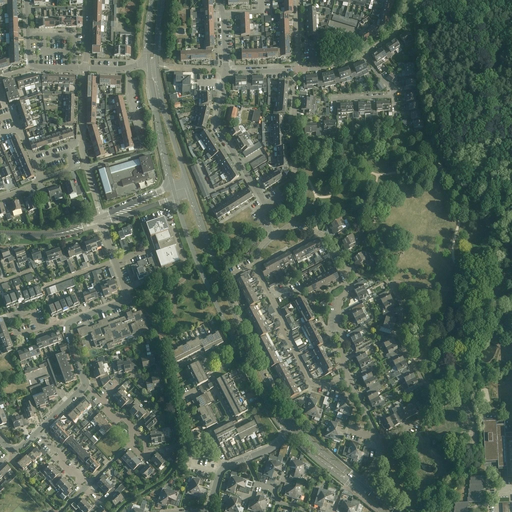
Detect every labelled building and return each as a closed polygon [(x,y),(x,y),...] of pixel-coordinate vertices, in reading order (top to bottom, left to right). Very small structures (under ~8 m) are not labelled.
[(7,0),(8,19),(17,19),(16,0),(7,0)] [(365,0),(365,5),(369,6),(368,10),(371,11),(374,0),(373,0),(365,0)] [(44,21),(44,18),(38,18),(38,17),(35,17),(35,24),(39,24),(39,29),(44,29),(44,21)] [(377,25),(376,29),(379,34),(383,31),(384,27),(387,28),(388,23),(380,21),(379,26),(377,25)] [(368,27),(364,30),(370,39),(374,37),(370,30),(368,27)] [(374,27),(370,30),(374,37),(379,34),(376,29),(374,27)] [(370,39),(364,30),(359,33),(365,43),(370,39)] [(403,42),(405,46),(409,43),(409,42),(412,40),(407,32),(402,35),(403,36),(399,38),(402,42),(403,42)] [(390,43),(395,51),(397,54),(398,54),(401,52),(401,51),(401,50),(403,48),(400,43),(397,44),(395,40),(390,43)] [(388,51),(386,52),(390,57),(392,56),(391,54),(395,51),(390,43),(385,46),(388,51)] [(18,44),(9,45),(10,65),(19,65),(18,44)] [(100,49),(92,48),(92,54),(97,54),(97,57),(104,58),(104,54),(102,54),(103,49),(100,49)] [(381,50),(376,53),(381,61),(386,58),(387,59),(390,57),(386,52),(384,54),(381,50)] [(215,54),(211,54),(211,52),(206,52),(206,61),(216,61),(215,54)] [(381,61),(376,53),(372,56),(374,60),(372,62),(376,67),(377,68),(384,64),(381,61)] [(6,61),(0,62),(0,71),(8,69),(6,61)] [(363,62),(358,64),(364,76),(368,74),(368,72),(370,71),(368,65),(365,66),(363,62)] [(355,71),(352,72),(355,78),(356,80),(364,76),(358,64),(353,66),(355,71)] [(348,68),(343,70),(346,79),(347,81),(351,80),(351,79),(355,78),(352,72),(350,73),(348,68)] [(339,76),(336,77),(338,83),(341,82),(342,84),(347,82),(347,81),(346,79),(343,70),(337,72),(339,76)] [(414,71),(405,72),(405,77),(404,77),(404,80),(411,79),(411,77),(414,76),(414,71)] [(332,73),(327,74),(330,87),(335,85),(335,84),(338,83),(336,77),(334,78),(332,73)] [(323,80),(320,81),(321,87),(324,86),(325,88),(330,87),(327,74),(322,75),(323,80)] [(38,75),(32,77),(35,85),(36,89),(42,87),(42,80),(40,81),(38,75)] [(316,76),(311,77),(312,86),(317,85),(318,87),(321,87),(320,81),(317,81),(316,76)] [(32,77),(27,79),(30,87),(31,90),(36,89),(35,85),(32,77)] [(191,77),(176,77),(176,82),(176,84),(182,84),(182,94),(190,92),(191,77)] [(263,77),(257,78),(258,87),(258,90),(262,89),(263,89),(264,93),(266,93),(266,82),(263,82),(263,77)] [(312,89),(311,77),(305,77),(306,82),(303,83),(304,89),(307,89),(307,90),(312,89)] [(241,88),(241,78),(235,78),(235,83),(232,84),(233,90),(236,90),(237,91),(241,91),(241,88)] [(246,78),(241,78),(241,88),(246,87),(246,89),(249,89),(249,83),(246,83),(246,78)] [(258,87),(257,78),(252,78),(252,83),(249,83),(249,89),(252,89),(252,87),(258,87)] [(6,95),(9,103),(20,100),(14,79),(3,83),(5,91),(7,90),(9,94),(6,95)] [(27,79),(22,80),(24,88),(25,88),(26,92),(31,90),(30,87),(27,79)] [(278,87),(288,88),(288,83),(285,83),(285,79),(279,79),(278,87)] [(406,87),(404,88),(404,91),(410,90),(410,87),(415,87),(415,81),(405,82),(406,87)] [(385,89),(380,83),(376,86),(380,92),(385,89)] [(209,91),(197,92),(198,95),(197,95),(197,100),(199,100),(212,99),(212,98),(211,98),(211,94),(209,94),(209,91)] [(406,102),(408,102),(415,102),(415,93),(406,93),(406,102)] [(301,105),(314,106),(315,98),(307,97),(307,100),(302,100),(301,105)] [(212,101),(212,99),(199,100),(199,105),(199,107),(201,108),(201,107),(206,109),(206,105),(211,105),(211,101),(212,101)] [(17,104),(19,109),(27,107),(25,101),(17,104)] [(388,102),(382,103),(382,114),(392,113),(391,104),(388,105),(388,102)] [(409,111),(411,111),(418,111),(417,102),(415,102),(408,102),(409,111)] [(370,103),(364,104),(365,115),(370,115),(371,118),(374,118),(373,105),(370,106),(370,103)] [(376,105),(373,105),(374,118),(376,118),(377,117),(377,114),(382,114),(382,103),(376,103),(376,105)] [(352,104),(346,105),(347,116),(352,115),(353,119),(356,119),(355,106),(352,106),(352,104)] [(358,106),(355,106),(356,119),(358,119),(359,118),(359,115),(365,115),(364,104),(358,104),(358,106)] [(314,106),(301,105),(301,111),(306,111),(306,114),(312,114),(312,111),(314,110),(314,106)] [(347,116),(346,105),(340,105),(340,107),(337,107),(338,122),(342,122),(342,118),(346,118),(346,116),(347,116)] [(227,121),(232,122),(233,122),(238,123),(239,123),(240,120),(239,119),(236,118),(237,115),(235,114),(237,110),(230,108),(227,121)] [(411,120),(413,120),(420,120),(420,110),(418,111),(411,111),(411,120)] [(261,112),(254,111),(252,122),(259,123),(260,119),(261,112)] [(413,120),(414,130),(415,132),(417,132),(417,129),(423,129),(422,119),(420,120),(413,120)] [(319,125),(319,129),(319,132),(320,132),(324,132),(324,130),(328,130),(328,131),(335,131),(335,121),(328,121),(328,122),(324,122),(324,125),(319,125)] [(319,129),(316,129),(316,124),(311,124),(304,124),(304,133),(311,133),(311,132),(316,132),(316,136),(320,136),(320,132),(319,132),(319,129)] [(236,135),(238,137),(244,133),(246,132),(244,128),(243,127),(242,127),(241,127),(240,127),(239,127),(238,128),(238,127),(229,132),(232,137),(236,135)] [(198,136),(201,140),(209,135),(206,131),(198,136)] [(235,142),(238,146),(249,139),(250,139),(246,132),(244,133),(238,137),(239,139),(235,142)] [(201,140),(204,145),(212,139),(209,135),(201,140)] [(9,140),(11,145),(19,142),(17,137),(9,140)] [(204,145),(206,149),(215,144),(212,139),(204,145)] [(250,148),(252,147),(254,146),(250,139),(249,139),(238,146),(241,151),(245,148),(246,150),(247,150),(250,148)] [(38,149),(35,141),(30,143),(32,151),(38,149)] [(11,145),(14,150),(21,147),(19,142),(11,145)] [(206,149),(209,153),(217,148),(215,144),(206,149)] [(13,156),(16,155),(24,152),(21,147),(14,150),(15,152),(11,154),(13,156)] [(209,159),(214,156),(220,152),(217,148),(206,155),(209,159)] [(214,156),(217,160),(225,155),(223,151),(220,152),(214,156)] [(16,155),(18,160),(26,157),(24,152),(16,155)] [(217,160),(220,165),(228,159),(225,155),(217,160)] [(106,169),(98,172),(107,201),(117,198),(115,189),(116,189),(117,189),(117,188),(117,187),(116,186),(115,186),(114,186),(113,184),(121,182),(123,187),(130,184),(130,182),(135,180),(135,181),(135,183),(147,180),(145,175),(147,174),(153,173),(155,172),(150,156),(148,157),(139,160),(109,169),(108,165),(107,165),(106,165),(105,165),(105,166),(106,169)] [(17,166),(20,165),(28,162),(26,157),(18,160),(15,161),(17,166)] [(220,165),(223,169),(231,164),(228,159),(220,165)] [(20,165),(22,170),(30,167),(28,162),(20,165)] [(223,169),(225,173),(233,168),(231,164),(223,169)] [(22,176),(24,175),(32,172),(30,167),(22,170),(20,171),(22,176)] [(223,175),(226,179),(228,178),(236,172),(233,168),(225,173),(223,175)] [(282,171),(282,168),(277,168),(277,171),(273,174),(279,183),(280,182),(279,181),(283,179),(279,173),(282,171)] [(32,172),(24,175),(26,180),(25,181),(26,184),(32,181),(31,178),(34,177),(32,172)] [(236,172),(228,178),(231,182),(239,177),(236,172)] [(273,174),(269,176),(274,185),(277,183),(278,184),(279,183),(273,174)] [(269,176),(264,179),(269,187),(274,185),(269,176)] [(269,187),(264,179),(260,182),(258,178),(256,180),(260,187),(262,186),(265,190),(269,187)] [(67,184),(66,185),(69,196),(76,194),(77,196),(81,195),(79,187),(75,188),(75,186),(74,186),(73,182),(70,183),(70,182),(67,183),(67,184)] [(63,198),(61,191),(59,187),(47,190),(50,198),(54,196),(55,201),(63,198)] [(249,188),(243,193),(248,201),(252,198),(251,196),(253,194),(249,188)] [(31,200),(30,198),(24,200),(26,207),(28,206),(29,212),(37,209),(35,203),(38,202),(36,193),(32,195),(33,199),(31,200)] [(243,193),(238,195),(244,203),(248,201),(243,193)] [(238,195),(234,198),(239,206),(244,203),(238,195)] [(234,198),(230,201),(235,209),(239,206),(234,198)] [(21,210),(22,214),(25,213),(23,205),(20,206),(18,201),(10,204),(12,212),(21,210)] [(230,201),(225,203),(231,212),(235,209),(230,201)] [(225,203),(221,206),(226,214),(231,212),(225,203)] [(221,206),(217,209),(222,217),(226,214),(221,206)] [(222,217),(217,209),(212,212),(218,220),(222,217)] [(341,218),(339,219),(334,221),(335,222),(328,225),(332,232),(333,235),(338,232),(342,230),(341,227),(345,225),(341,218)] [(164,219),(146,225),(150,238),(152,238),(155,236),(158,244),(158,245),(155,246),(158,252),(156,253),(161,268),(179,262),(174,247),(176,246),(173,239),(171,239),(169,232),(164,219)] [(129,251),(128,247),(125,238),(132,235),(130,231),(132,230),(130,226),(119,230),(120,233),(118,234),(121,241),(119,241),(122,249),(123,253),(129,251)] [(352,235),(350,236),(346,238),(346,239),(342,241),(345,248),(348,247),(350,249),(354,247),(352,244),(356,242),(352,235)] [(91,242),(95,252),(98,251),(97,249),(101,248),(98,239),(91,242)] [(315,240),(313,241),(319,251),(323,249),(319,240),(316,241),(315,240)] [(312,243),(310,245),(315,254),(319,251),(313,241),(311,242),(312,243)] [(95,252),(91,242),(85,244),(86,247),(83,248),(84,250),(88,262),(89,263),(92,262),(88,252),(92,251),(93,253),(95,252)] [(75,247),(72,248),(76,257),(82,255),(85,263),(88,262),(84,250),(80,251),(77,244),(74,245),(75,247)] [(307,244),(305,245),(310,256),(315,254),(310,245),(307,246),(307,244)] [(301,249),(306,258),(307,259),(311,257),(310,256),(305,245),(303,246),(304,248),(301,249)] [(67,250),(69,255),(65,256),(66,260),(69,268),(71,274),(75,273),(73,267),(72,267),(70,260),(76,257),(72,248),(67,250)] [(1,252),(2,256),(0,256),(0,257),(1,261),(8,259),(9,263),(15,261),(12,253),(9,254),(7,249),(1,252)] [(298,249),(296,250),(302,260),(306,258),(301,249),(299,250),(298,249)] [(29,259),(31,263),(33,268),(34,269),(37,268),(34,261),(41,258),(38,250),(34,251),(32,252),(31,252),(32,252),(30,252),(31,254),(28,255),(29,259)] [(59,250),(53,252),(56,260),(60,259),(61,262),(66,260),(65,256),(64,253),(61,254),(59,250)] [(302,260),(296,250),(294,251),(295,252),(293,254),(297,263),(302,260)] [(29,264),(31,263),(29,259),(27,260),(24,251),(15,254),(18,263),(27,260),(29,264)] [(49,262),(56,260),(53,252),(46,254),(48,259),(45,260),(47,267),(50,266),(49,262)] [(364,252),(362,253),(357,256),(353,258),(357,265),(360,264),(361,266),(365,264),(364,261),(368,259),(364,252)] [(286,253),(284,254),(289,265),(294,262),(289,253),(287,254),(286,253)] [(283,256),(280,258),(285,267),(289,265),(284,254),(282,255),(283,256)] [(138,263),(138,264),(133,266),(134,267),(131,268),(134,275),(136,274),(139,281),(143,279),(143,278),(147,277),(145,271),(143,267),(145,266),(145,267),(152,265),(152,267),(153,266),(155,271),(159,270),(157,265),(154,257),(148,260),(147,259),(138,263)] [(277,257),(275,258),(281,269),(285,267),(280,258),(278,259),(277,257)] [(274,261),(272,262),(277,271),(281,269),(275,258),(273,259),(274,261)] [(269,262),(267,263),(272,273),(277,271),(272,262),(270,263),(269,262)] [(263,267),(264,268),(261,270),(264,277),(272,273),(267,263),(265,264),(266,265),(263,267)] [(334,269),(329,272),(335,282),(337,281),(336,280),(338,278),(334,269)] [(92,273),(96,283),(96,285),(100,284),(97,275),(95,272),(95,271),(92,273)] [(236,284),(237,286),(248,281),(245,276),(248,275),(246,272),(240,276),(241,278),(236,281),(238,283),(236,284)] [(335,282),(329,272),(325,274),(330,283),(332,282),(333,283),(335,282)] [(330,283),(325,274),(321,276),(326,287),(328,286),(327,284),(330,283)] [(326,287),(321,276),(316,278),(321,287),(323,286),(324,288),(326,287)] [(321,287),(316,278),(312,281),(318,291),(320,290),(319,289),(321,287)] [(106,281),(111,294),(117,292),(113,281),(110,283),(109,279),(106,281)] [(354,290),(357,295),(366,291),(363,286),(366,284),(364,280),(362,282),(360,279),(357,281),(360,287),(354,290)] [(76,286),(73,280),(67,282),(70,288),(76,286)] [(106,281),(102,283),(104,286),(101,287),(105,298),(111,295),(111,294),(106,281)] [(240,287),(241,290),(250,285),(248,281),(237,286),(238,288),(240,287)] [(318,291),(312,281),(308,283),(313,292),(315,291),(316,292),(318,291)] [(94,289),(88,292),(92,301),(98,299),(96,294),(100,293),(96,285),(96,283),(92,285),(94,289)] [(313,292),(308,283),(304,285),(309,296),(311,294),(310,293),(313,292)] [(241,293),(242,295),(252,289),(250,285),(241,290),(242,292),(241,293)] [(57,293),(55,286),(49,289),(51,295),(57,293)] [(39,288),(34,289),(33,290),(37,300),(40,298),(41,300),(43,299),(43,297),(39,288)] [(244,296),(245,298),(254,294),(252,289),(242,295),(243,297),(244,296)] [(37,301),(37,300),(33,290),(27,292),(31,302),(34,300),(35,302),(37,301)] [(366,291),(357,295),(360,301),(365,298),(367,301),(373,298),(371,295),(368,296),(366,291)] [(21,292),(15,295),(18,304),(22,303),(22,305),(25,304),(21,294),(22,294),(21,292)] [(27,292),(22,294),(21,294),(25,304),(28,303),(29,304),(31,303),(31,302),(27,292)] [(70,298),(70,299),(74,308),(77,307),(78,308),(80,307),(75,296),(79,295),(78,292),(72,295),(73,297),(70,298)] [(92,301),(88,292),(83,294),(82,292),(79,293),(81,300),(84,299),(86,303),(92,301)] [(380,300),(383,305),(392,300),(389,295),(385,297),(383,293),(376,297),(378,301),(380,300)] [(245,301),(246,303),(257,298),(254,294),(245,298),(246,301),(245,301)] [(19,306),(18,304),(15,295),(9,297),(12,306),(16,305),(17,307),(19,306)] [(13,308),(12,306),(9,297),(3,299),(7,308),(10,307),(11,309),(13,308)] [(64,301),(68,310),(72,309),(72,311),(75,310),(74,308),(70,299),(70,298),(69,297),(64,299),(64,301)] [(257,298),(246,303),(247,305),(248,304),(250,307),(259,302),(257,298)] [(294,302),(297,308),(307,303),(306,301),(304,301),(303,298),(294,302)] [(382,312),(383,314),(389,313),(389,309),(394,306),(392,300),(383,305),(386,310),(382,312)] [(64,301),(59,303),(63,313),(66,311),(67,313),(69,312),(68,310),(64,301)] [(59,303),(53,306),(57,315),(61,314),(61,315),(64,315),(63,313),(59,303)] [(297,308),(300,313),(308,309),(307,305),(308,305),(307,303),(297,308)] [(352,314),(355,319),(364,315),(361,309),(364,308),(362,304),(356,307),(358,311),(352,314)] [(57,315),(53,306),(48,308),(52,318),(55,316),(56,318),(58,317),(57,315)] [(247,313),(249,316),(258,312),(255,306),(245,311),(246,314),(247,313)] [(300,313),(302,318),(312,313),(311,311),(310,312),(308,309),(300,313)] [(104,325),(102,321),(98,322),(99,324),(90,327),(92,332),(90,332),(88,326),(77,330),(80,339),(88,336),(91,342),(93,341),(95,348),(100,346),(100,348),(107,346),(108,350),(115,348),(114,345),(121,343),(120,341),(132,336),(132,335),(139,333),(139,334),(148,330),(146,323),(145,323),(141,311),(132,314),(131,310),(123,313),(125,317),(104,325)] [(249,320),(251,322),(261,317),(258,312),(249,316),(251,319),(249,320)] [(312,313),(302,318),(305,324),(314,319),(312,316),(313,315),(312,313)] [(364,315),(355,319),(358,325),(363,322),(365,325),(373,321),(373,319),(370,321),(369,319),(369,318),(367,313),(364,315)] [(386,317),(384,322),(394,325),(396,319),(389,318),(389,313),(383,314),(383,316),(386,317)] [(253,324),(254,327),(263,322),(261,317),(251,322),(252,324),(253,324)] [(294,323),(293,320),(292,317),(286,320),(288,323),(289,325),(294,323)] [(223,324),(220,319),(213,322),(216,328),(223,324)] [(255,331),(256,333),(266,328),(263,322),(254,327),(256,330),(255,331)] [(394,325),(384,322),(383,328),(380,327),(379,331),(385,333),(386,329),(392,331),(394,325)] [(303,334),(305,333),(315,328),(314,326),(313,326),(311,323),(301,328),(303,334)] [(366,330),(364,326),(360,329),(360,328),(354,331),(356,335),(350,338),(353,343),(361,339),(359,334),(366,330)] [(266,328),(256,333),(257,335),(258,334),(260,337),(260,338),(269,333),(266,328)] [(305,333),(308,338),(317,334),(315,330),(316,330),(315,328),(305,333)] [(215,335),(214,335),(219,345),(223,343),(218,332),(215,334),(215,335)] [(0,341),(9,338),(7,333),(0,335),(0,341)] [(48,337),(45,338),(48,347),(53,345),(50,336),(49,334),(47,335),(48,337)] [(308,338),(311,344),(321,338),(320,336),(319,337),(317,334),(308,338)] [(209,337),(209,338),(214,347),(219,345),(214,335),(212,337),(211,336),(209,337)] [(258,343),(260,346),(269,342),(266,336),(256,342),(257,344),(258,343)] [(207,339),(205,340),(210,350),(214,347),(209,338),(209,337),(206,338),(207,339)] [(0,344),(1,344),(2,346),(11,343),(9,338),(0,341),(0,344)] [(35,342),(37,346),(38,350),(43,348),(40,340),(40,338),(38,339),(38,341),(35,342)] [(196,341),(194,342),(199,351),(203,349),(200,343),(200,342),(198,338),(195,340),(196,341)] [(321,338),(311,344),(314,349),(323,345),(322,344),(321,341),(322,340),(321,338)] [(383,343),(386,349),(395,344),(392,339),(386,342),(384,338),(378,341),(380,345),(383,343)] [(364,344),(361,339),(353,343),(356,349),(361,346),(363,349),(369,346),(372,344),(371,342),(369,341),(364,344)] [(200,342),(200,343),(203,349),(205,352),(210,350),(205,340),(203,341),(202,340),(200,342)] [(13,342),(11,343),(2,346),(0,346),(0,350),(1,352),(0,352),(1,355),(13,351),(12,348),(13,347),(12,344),(14,344),(13,342)] [(189,343),(189,344),(194,354),(199,351),(194,342),(192,343),(191,342),(189,343)] [(261,350),(262,352),(272,347),(269,342),(260,346),(262,350),(261,350)] [(187,345),(185,346),(190,356),(194,354),(189,344),(189,343),(186,344),(187,345)] [(59,346),(61,351),(61,353),(67,351),(64,344),(59,346)] [(386,355),(388,359),(393,356),(392,353),(397,349),(395,344),(386,349),(388,354),(386,355)] [(180,348),(180,349),(185,358),(190,356),(185,346),(183,347),(182,346),(180,348)] [(370,349),(369,346),(363,349),(359,351),(361,354),(355,357),(358,363),(367,358),(364,353),(367,352),(366,351),(370,349)] [(264,354),(266,357),(274,353),(272,347),(262,352),(263,354),(264,354)] [(178,350),(176,351),(181,361),(185,358),(180,349),(180,348),(177,349),(178,350)] [(312,352),(315,357),(325,353),(324,350),(322,351),(321,348),(312,352)] [(18,353),(20,360),(19,360),(21,367),(27,364),(26,361),(23,351),(22,350),(20,350),(21,352),(18,353)] [(32,361),(27,350),(23,351),(26,361),(29,360),(30,362),(32,361)] [(181,361),(176,351),(174,352),(173,351),(170,352),(176,363),(181,361)] [(147,357),(147,359),(149,366),(155,365),(154,359),(157,358),(156,352),(150,353),(151,356),(147,357)] [(266,361),(267,363),(277,358),(274,353),(266,357),(267,360),(266,361)] [(315,357),(318,363),(326,358),(324,355),(326,355),(325,353),(315,357)] [(64,357),(63,354),(56,357),(58,363),(66,359),(65,357),(64,357)] [(392,361),(395,366),(404,362),(401,356),(395,359),(393,356),(388,359),(390,363),(392,361)] [(93,367),(95,372),(104,369),(103,365),(106,364),(103,357),(97,359),(99,364),(93,367)] [(150,368),(147,359),(143,359),(143,357),(138,358),(139,364),(142,364),(143,370),(150,368)] [(127,363),(123,363),(123,364),(125,371),(125,373),(131,372),(130,366),(136,365),(136,367),(135,358),(129,359),(129,358),(126,359),(127,363)] [(277,358),(267,363),(268,365),(269,365),(271,368),(280,364),(277,358)] [(318,363),(321,368),(330,363),(329,361),(328,362),(326,358),(318,363)] [(369,369),(371,368),(374,366),(372,362),(369,363),(367,358),(358,363),(361,368),(367,365),(369,369)] [(67,362),(66,359),(58,363),(59,368),(67,365),(66,362),(67,362)] [(123,364),(123,363),(123,362),(119,362),(118,360),(113,361),(113,363),(112,364),(114,374),(117,373),(117,372),(118,372),(118,373),(125,371),(123,364)] [(190,371),(191,373),(201,368),(200,366),(201,365),(202,366),(204,365),(202,363),(200,364),(200,362),(187,368),(189,371),(190,371)] [(393,378),(402,374),(401,370),(407,367),(404,362),(395,366),(397,372),(393,374),(395,377),(393,378)] [(276,370),(277,373),(286,368),(284,363),(273,369),(274,371),(276,370)] [(330,363),(321,368),(324,373),(323,373),(325,376),(332,373),(331,370),(332,369),(330,366),(331,365),(330,363)] [(68,368),(67,365),(59,368),(61,373),(70,370),(69,367),(68,368)] [(191,373),(193,377),(204,371),(204,370),(206,369),(204,367),(203,368),(201,369),(201,368),(191,373)] [(277,376),(278,378),(288,372),(286,368),(277,373),(278,375),(277,376)] [(361,377),(364,383),(373,378),(370,373),(373,371),(371,368),(369,369),(365,371),(367,374),(361,377)] [(104,369),(95,372),(93,373),(96,379),(101,377),(103,380),(109,378),(106,369),(104,369)] [(71,373),(70,370),(61,373),(63,379),(71,376),(70,373),(71,373)] [(193,377),(196,382),(205,377),(204,375),(206,374),(206,375),(208,374),(207,372),(205,373),(204,371),(193,377)] [(280,379),(281,381),(290,376),(288,372),(278,378),(279,379),(280,379)] [(403,378),(406,383),(415,379),(412,373),(406,376),(404,373),(402,374),(393,378),(394,379),(396,378),(397,381),(403,378)] [(218,381),(220,385),(230,380),(229,378),(230,378),(228,375),(218,381)] [(72,378),(71,376),(63,379),(65,384),(74,381),(73,378),(72,378)] [(205,377),(196,382),(196,383),(195,384),(197,387),(209,380),(208,379),(210,378),(209,376),(207,377),(208,377),(206,378),(205,377)] [(281,384),(282,386),(293,381),(290,376),(281,381),(283,383),(281,384)] [(110,381),(109,378),(103,380),(100,381),(103,388),(110,381)] [(151,379),(152,381),(153,389),(157,388),(158,391),(163,390),(162,383),(159,384),(158,378),(151,379)] [(373,385),(374,388),(380,385),(378,382),(375,383),(373,378),(364,383),(367,388),(373,385)] [(415,379),(406,383),(409,388),(404,391),(406,395),(414,391),(412,387),(418,384),(415,379)] [(220,385),(223,390),(233,384),(232,382),(231,382),(230,380),(220,385)] [(153,389),(152,381),(146,382),(146,386),(144,386),(143,385),(136,386),(141,391),(144,391),(145,395),(150,394),(150,391),(154,390),(153,389)] [(285,387),(286,390),(295,385),(293,381),(282,386),(283,388),(285,387)] [(223,390),(225,394),(235,389),(234,387),(235,387),(233,384),(223,390)] [(285,393),(286,395),(297,389),(295,385),(286,390),(287,392),(285,393)] [(367,397),(369,402),(378,397),(376,392),(382,389),(380,385),(374,388),(371,390),(372,394),(367,397)] [(56,394),(53,387),(48,389),(51,397),(54,396),(53,395),(56,394)] [(114,398),(119,402),(126,395),(123,393),(125,391),(121,387),(117,391),(119,393),(114,398)] [(51,397),(48,389),(42,391),(44,395),(45,398),(48,397),(48,398),(51,397)] [(225,394),(227,399),(238,393),(237,391),(236,391),(235,389),(225,394)] [(297,389),(286,395),(287,397),(289,396),(290,398),(299,394),(297,389)] [(227,399),(230,404),(239,399),(238,397),(239,396),(238,393),(227,399)] [(198,402),(199,404),(208,399),(206,394),(195,400),(197,403),(198,402)] [(44,395),(39,397),(42,406),(45,405),(44,404),(47,403),(45,398),(44,395)] [(311,395),(307,406),(315,409),(315,408),(317,401),(314,400),(315,396),(311,395)] [(344,397),(342,397),(339,396),(337,403),(336,402),(336,403),(344,406),(345,405),(347,399),(344,397)] [(378,397),(369,402),(372,408),(378,405),(380,408),(386,405),(381,396),(379,398),(378,397)] [(42,406),(39,397),(33,399),(36,407),(39,406),(39,407),(42,406)] [(125,397),(119,402),(117,403),(122,408),(126,404),(128,406),(133,401),(129,398),(127,400),(125,397)] [(82,403),(81,404),(87,410),(91,406),(94,409),(96,406),(91,401),(88,403),(84,399),(81,402),(82,403)] [(199,406),(200,409),(208,406),(211,404),(208,399),(199,404),(200,406),(199,406)] [(230,404),(232,408),(243,403),(241,400),(240,400),(239,399),(230,404)] [(134,417),(135,416),(141,410),(138,407),(141,404),(137,400),(134,403),(132,406),(134,408),(129,413),(134,417)] [(412,405),(406,408),(411,417),(416,414),(413,408),(417,407),(418,409),(421,408),(418,403),(416,404),(414,401),(410,403),(412,405)] [(23,415),(24,416),(25,420),(27,419),(28,420),(34,418),(31,409),(34,408),(32,402),(26,404),(28,410),(24,412),(25,414),(23,415)] [(78,407),(76,408),(82,414),(87,410),(81,404),(80,403),(77,406),(78,407)] [(232,408),(234,413),(244,408),(243,406),(244,405),(243,403),(232,408)] [(344,406),(336,403),(335,405),(337,405),(335,412),(339,413),(339,415),(338,414),(337,419),(341,420),(342,414),(345,407),(344,406)] [(395,407),(397,411),(400,417),(401,416),(401,415),(403,414),(406,420),(411,417),(406,408),(401,411),(398,405),(395,407)] [(199,413),(200,415),(210,410),(208,406),(200,409),(197,411),(198,414),(199,413)] [(305,414),(313,417),(315,410),(315,409),(307,406),(307,407),(304,406),(303,408),(306,409),(305,414)] [(346,406),(345,407),(342,414),(350,416),(353,409),(346,406)] [(71,411),(72,413),(78,419),(82,414),(76,408),(75,410),(74,408),(71,411)] [(244,408),(234,413),(237,417),(248,412),(246,409),(245,409),(244,408)] [(142,409),(141,410),(135,416),(139,421),(144,416),(146,419),(151,414),(147,410),(145,412),(142,409)] [(324,410),(321,409),(321,411),(316,409),(315,410),(313,417),(320,419),(323,411),(324,412),(324,410)] [(200,417),(202,420),(212,415),(210,410),(200,415),(201,417),(200,417)] [(394,415),(389,418),(394,427),(399,424),(396,418),(400,417),(397,411),(393,413),(394,415)] [(78,419),(72,413),(71,414),(70,413),(67,416),(73,423),(78,419)] [(152,413),(146,420),(144,421),(146,423),(144,425),(149,431),(158,423),(153,418),(155,416),(152,413)] [(92,421),(97,425),(103,419),(101,417),(102,416),(100,414),(92,421)] [(204,422),(205,424),(215,419),(212,415),(202,420),(203,423),(204,422)] [(12,420),(13,424),(15,429),(20,427),(20,426),(22,425),(23,428),(26,427),(22,416),(12,420)] [(256,416),(254,417),(260,428),(262,427),(256,416)] [(341,420),(337,419),(336,418),(335,423),(330,422),(327,429),(335,431),(337,426),(339,426),(340,423),(341,420)] [(394,427),(389,418),(384,421),(383,418),(379,420),(382,426),(385,424),(388,430),(394,427)] [(101,430),(107,424),(108,423),(106,420),(105,421),(103,419),(97,425),(101,430)] [(215,419),(205,424),(206,426),(205,426),(206,429),(217,424),(215,419)] [(483,419),(483,422),(485,463),(486,463),(486,462),(498,461),(498,462),(498,463),(498,469),(499,469),(499,468),(507,468),(507,469),(507,477),(508,477),(508,476),(511,475),(511,433),(509,433),(505,434),(505,425),(501,425),(497,426),(496,421),(496,422),(492,422),(490,422),(484,422),(484,421),(484,420),(483,419)] [(254,421),(249,424),(254,433),(256,432),(257,433),(259,432),(254,421)] [(54,433),(55,434),(62,429),(57,424),(50,431),(53,434),(54,433)] [(107,424),(101,430),(105,434),(112,427),(110,425),(109,426),(107,424)] [(249,424),(245,426),(250,437),(253,436),(252,434),(254,433),(249,424)] [(233,425),(228,427),(233,438),(238,436),(236,431),(233,425)] [(245,426),(240,429),(245,438),(247,437),(248,438),(250,437),(245,426)] [(228,427),(223,430),(229,440),(233,438),(228,427)] [(162,428),(156,430),(151,432),(150,433),(151,433),(151,436),(152,440),(151,440),(152,444),(162,443),(161,435),(163,435),(162,428)] [(58,437),(60,439),(66,433),(62,429),(55,434),(54,435),(57,438),(58,437)] [(240,429),(236,431),(238,436),(241,442),(244,440),(243,439),(245,438),(240,429)] [(327,429),(326,429),(326,430),(327,430),(325,437),(333,439),(335,432),(335,431),(327,429)] [(219,432),(224,442),(224,443),(229,440),(223,430),(219,432)] [(224,442),(219,432),(214,435),(220,445),(223,444),(222,443),(224,442)] [(336,432),(335,432),(333,439),(340,442),(343,434),(336,432)] [(63,444),(64,443),(70,437),(66,433),(60,439),(61,440),(60,441),(63,444)] [(68,445),(69,446),(75,441),(71,436),(70,437),(64,443),(67,446),(68,445)] [(69,449),(72,452),(79,445),(75,441),(69,446),(71,448),(69,449)] [(351,442),(349,446),(348,449),(356,451),(357,451),(359,444),(351,442)] [(76,454),(78,455),(84,449),(79,445),(72,452),(75,455),(76,454)] [(33,452),(32,453),(38,459),(42,455),(44,457),(47,454),(42,449),(39,452),(35,448),(32,451),(33,452)] [(367,448),(367,450),(366,452),(363,451),(362,453),(357,452),(356,452),(354,459),(353,462),(361,464),(363,457),(368,458),(369,454),(370,449),(367,448)] [(78,458),(81,461),(88,454),(84,449),(78,455),(79,456),(78,458)] [(348,450),(346,457),(353,459),(352,460),(351,460),(350,462),(353,463),(353,462),(354,459),(356,452),(356,451),(348,449),(347,449),(347,450),(348,450)] [(29,456),(28,457),(32,462),(33,463),(38,459),(32,453),(31,452),(28,455),(29,456)] [(124,461),(128,465),(135,458),(129,452),(123,459),(121,457),(116,461),(120,465),(124,461)] [(84,462),(86,464),(92,458),(88,454),(81,461),(83,463),(84,462)] [(151,461),(159,469),(165,463),(158,455),(155,458),(154,457),(151,461)] [(21,459),(22,460),(28,466),(32,462),(28,457),(26,456),(25,457),(24,456),(21,459)] [(270,456),(269,460),(268,460),(266,468),(273,470),(274,470),(275,470),(274,469),(277,462),(278,458),(270,456)] [(287,458),(287,461),(285,467),(288,468),(295,470),(296,469),(298,462),(291,459),(292,456),(289,456),(288,459),(287,458)] [(89,469),(90,468),(96,462),(92,458),(86,464),(87,465),(86,466),(89,469)] [(135,458),(128,465),(131,469),(126,474),(130,477),(135,472),(133,471),(140,464),(135,458)] [(28,466),(22,460),(21,462),(19,460),(16,463),(23,471),(28,466)] [(96,462),(90,468),(91,469),(90,471),(93,474),(100,467),(96,462)] [(285,465),(277,462),(274,469),(275,470),(275,471),(282,473),(285,465)] [(307,464),(298,462),(296,469),(296,470),(297,470),(304,472),(307,464)] [(4,464),(0,467),(6,474),(10,470),(4,464)] [(144,476),(147,479),(151,474),(153,476),(157,472),(150,465),(151,466),(148,469),(147,467),(140,473),(143,476),(144,476)] [(45,479),(48,477),(55,470),(51,466),(46,470),(44,468),(39,472),(45,479)] [(269,481),(275,482),(276,479),(272,478),(272,476),(273,474),(274,471),(274,470),(273,470),(266,468),(263,476),(270,478),(269,481)] [(45,479),(52,486),(58,480),(59,479),(57,476),(60,473),(58,471),(57,472),(55,470),(48,477),(45,479)] [(297,470),(296,470),(296,471),(295,474),(294,476),(294,478),(302,480),(304,472),(297,470)] [(232,472),(231,476),(228,484),(235,486),(236,487),(237,486),(236,485),(239,478),(236,477),(237,474),(232,472)] [(97,485),(102,490),(110,482),(103,475),(97,481),(99,483),(97,485)] [(197,476),(196,479),(192,478),(189,486),(196,488),(197,488),(198,487),(199,484),(199,482),(200,480),(204,481),(205,478),(197,476)] [(471,482),(471,486),(483,485),(483,481),(484,481),(484,477),(470,477),(471,481),(470,481),(470,482),(471,482)] [(243,493),(246,494),(248,488),(250,489),(252,483),(247,481),(239,478),(236,485),(237,486),(237,487),(240,488),(242,488),(244,489),(243,493)] [(60,482),(58,480),(52,486),(55,490),(58,487),(60,490),(68,483),(63,479),(60,482)] [(110,482),(102,490),(106,495),(108,493),(110,495),(115,490),(113,488),(115,487),(110,482)] [(297,482),(296,486),(295,489),(295,490),(296,491),(303,493),(305,485),(297,482)] [(70,485),(68,483),(60,490),(63,493),(60,497),(63,500),(67,497),(69,499),(76,492),(74,490),(72,492),(70,490),(73,487),(71,484),(70,485)] [(294,490),(291,489),(289,488),(287,488),(288,484),(285,483),(283,489),(286,490),(284,496),(292,498),(294,491),(294,490)] [(235,486),(228,484),(226,492),(234,494),(236,487),(235,486)] [(110,501),(115,506),(120,502),(121,503),(124,500),(119,495),(125,489),(122,485),(114,492),(116,494),(110,501)] [(187,495),(187,494),(195,496),(197,489),(198,489),(197,488),(196,488),(189,486),(188,485),(188,486),(186,485),(184,494),(187,495)] [(470,490),(470,494),(482,493),(482,489),(483,489),(483,485),(471,486),(469,486),(470,490),(469,490),(470,490)] [(198,488),(198,489),(197,489),(195,496),(203,499),(202,500),(206,501),(208,491),(205,491),(198,488)] [(162,489),(160,497),(167,499),(167,500),(168,499),(170,491),(162,489)] [(319,489),(316,497),(324,500),(325,499),(327,492),(319,489)] [(296,491),(295,490),(294,491),(292,498),(300,501),(303,493),(296,491)] [(175,506),(178,507),(181,497),(178,496),(178,494),(170,491),(168,499),(169,500),(172,501),(174,501),(176,502),(175,506)] [(337,496),(335,496),(335,494),(327,492),(325,499),(325,500),(333,502),(333,501),(336,502),(337,496)] [(258,505),(266,507),(268,499),(266,499),(267,496),(257,493),(256,495),(260,497),(259,499),(259,501),(258,504),(258,505)] [(482,493),(470,494),(468,494),(469,498),(468,498),(468,499),(469,499),(469,502),(469,503),(481,502),(481,498),(482,498),(482,493)] [(229,496),(227,504),(234,507),(235,506),(236,503),(237,501),(238,499),(229,496)] [(167,499),(160,497),(157,505),(165,507),(168,500),(167,500),(167,499)] [(319,510),(325,511),(326,509),(322,508),(323,506),(324,504),(324,501),(324,500),(316,497),(314,505),(320,507),(319,510)] [(78,509),(81,511),(88,505),(84,500),(79,505),(76,501),(71,506),(76,511),(78,509)] [(342,501),(340,500),(336,511),(339,511),(340,509),(342,509),(344,510),(347,511),(348,511),(349,510),(351,503),(343,500),(342,501)] [(352,500),(351,503),(349,510),(348,511),(349,511),(351,511),(356,511),(360,502),(352,500)] [(247,510),(252,511),(255,511),(257,505),(257,504),(250,502),(247,510)] [(456,508),(456,511),(468,511),(467,507),(469,507),(469,503),(455,503),(455,507),(454,507),(454,508),(456,508)]
